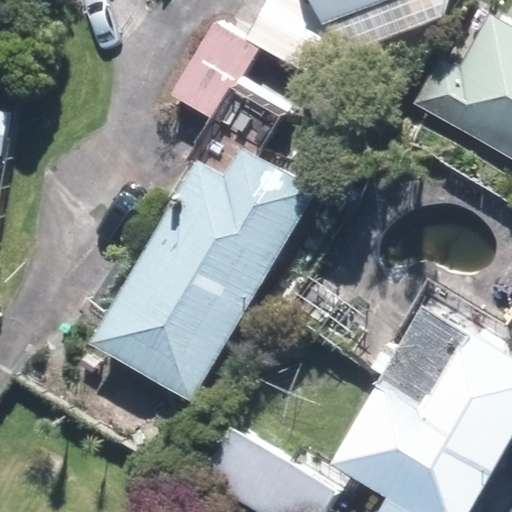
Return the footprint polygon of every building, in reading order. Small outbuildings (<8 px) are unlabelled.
[(329,0),(338,22),(398,0),(329,0)] [(283,1),(264,32),(326,70),(346,39),(283,1)] [(511,22),(496,13),(466,65),(449,55),(421,103),(511,155),(511,22)] [(263,48),(221,24),(179,95),(220,119),(263,48)] [(14,112),(0,109),(0,154),(8,155),(14,112)] [(102,341),(201,400),(328,186),(257,144),(239,175),(211,158),(102,341)] [(393,497),(384,511),(479,511),(511,456),(511,344),(437,300),(338,465),(393,497)] [(332,511),(347,490),(244,423),(209,476),(264,511),(332,511)]
